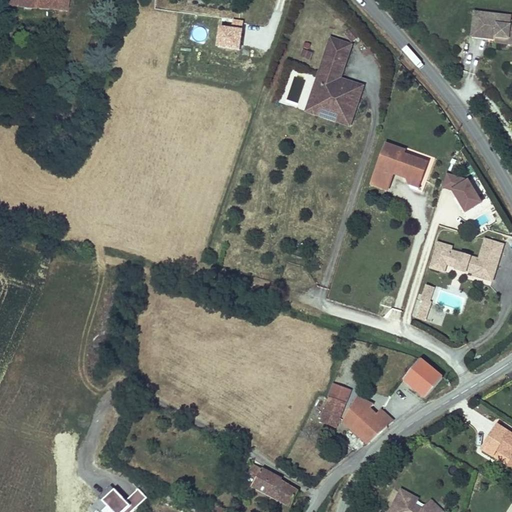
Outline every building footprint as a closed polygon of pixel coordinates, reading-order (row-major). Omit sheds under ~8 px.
[(0,0),(0,4),(17,6),(36,8),(67,11),(68,0),(0,0)] [(511,19),(474,15),(471,40),(486,42),(495,43),(496,40),(508,42),(507,47),(511,47),(511,24),(510,24),(511,19)] [(351,46),(331,39),(309,102),(352,117),(359,97),(331,87),(339,66),(344,67),(351,46)] [(300,56),(310,60),(312,54),(303,50),(300,56)] [(344,67),(339,66),(331,87),(359,97),(362,87),(340,79),(344,67)] [(352,117),(309,102),(306,112),(349,127),(352,117)] [(406,150),(386,143),(370,185),(388,192),(394,176),(407,180),(409,186),(419,189),(429,163),(405,154),(406,150)] [(469,179),(447,173),(442,189),(452,192),(466,215),(484,204),(469,179)] [(439,268),(438,270),(444,272),(446,264),(458,268),(459,265),(466,268),(465,270),(476,273),(475,276),(485,279),(486,275),(493,278),(503,246),(486,241),(479,261),(450,251),(451,248),(439,243),(432,265),(439,268)] [(435,288),(425,285),(420,301),(422,301),(416,319),(425,322),(432,302),(430,302),(435,288)] [(443,378),(420,359),(404,380),(426,398),(443,378)] [(337,429),(352,391),(333,384),(328,398),(329,398),(320,423),(337,429)] [(376,415),(369,409),(373,405),(357,398),(343,422),(368,444),(379,434),(392,422),(380,411),(376,415)] [(492,434),(482,450),(492,456),(496,450),(511,460),(510,462),(511,463),(511,434),(498,425),(492,434)] [(281,481),(282,480),(256,466),(252,472),(258,476),(252,486),(292,506),(299,492),(281,481)] [(115,511),(132,511),(148,498),(139,488),(127,500),(112,484),(100,496),(115,511)] [(415,499),(401,490),(391,508),(397,511),(440,511),(430,501),(426,505),(421,510),(418,511),(412,511),(409,510),(412,505),(415,499)]
